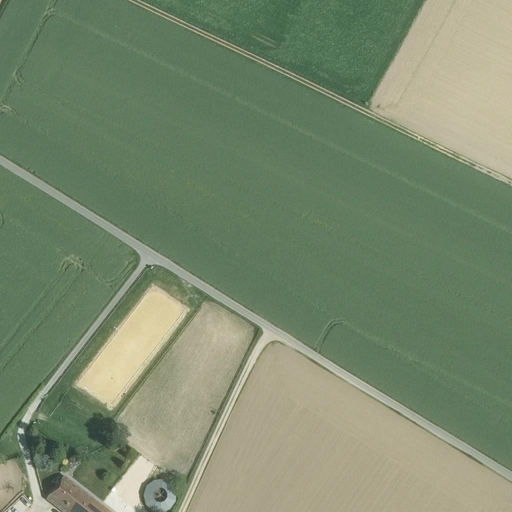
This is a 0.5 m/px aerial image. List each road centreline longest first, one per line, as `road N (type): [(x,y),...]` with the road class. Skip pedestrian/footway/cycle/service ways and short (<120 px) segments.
road 1 (unclassified): [(511,476),(0,159)]
road 2 (track): [(180,511),(268,327)]
